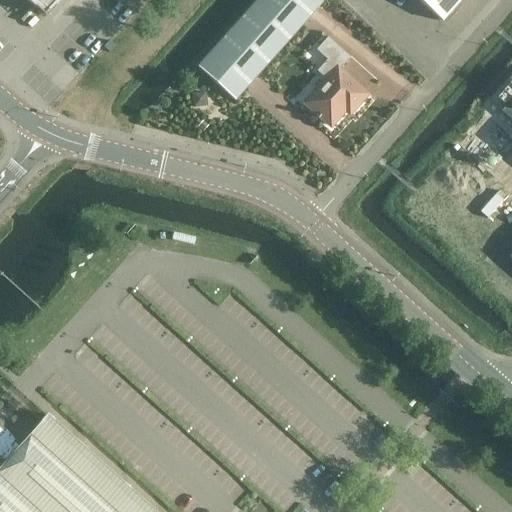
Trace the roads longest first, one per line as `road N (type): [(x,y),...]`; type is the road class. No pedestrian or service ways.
road 1 (unclassified): [(308,223),(511,1)]
road 2 (tertiary): [(40,130),(273,194),(308,223)]
road 3 (tertiary): [(308,223),(511,400)]
